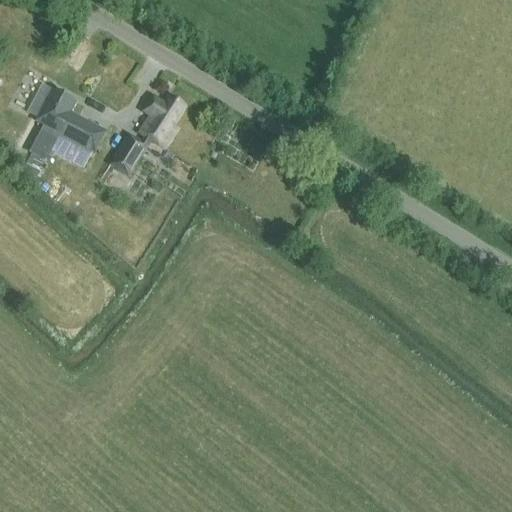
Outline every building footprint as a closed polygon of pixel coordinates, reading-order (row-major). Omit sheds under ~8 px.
[(55,35),(54,19),(40,19),(41,36),(55,35)] [(60,135),(77,104),(53,91),(36,123),(60,135)] [(131,137),(112,168),(131,180),(153,144),(166,151),(179,130),(174,127),(185,108),(170,99),(165,106),(153,99),(144,114),(151,118),(140,136),(146,140),(143,145),(131,137)] [(109,132),(77,115),(63,141),(95,158),(109,132)] [(45,162),(56,142),(43,135),(32,155),(45,162)]
